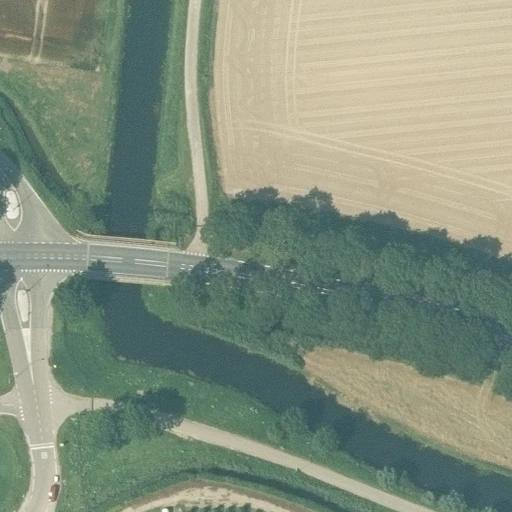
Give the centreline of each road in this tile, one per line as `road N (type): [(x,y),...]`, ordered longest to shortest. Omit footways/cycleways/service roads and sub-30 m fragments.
road 1 (unclassified): [(35,402),(140,412),(421,511)]
road 2 (primary): [(203,271),(422,314),(511,343)]
road 3 (unclassified): [(203,271),(188,94),(194,0)]
road 4 (primary): [(34,256),(203,271)]
